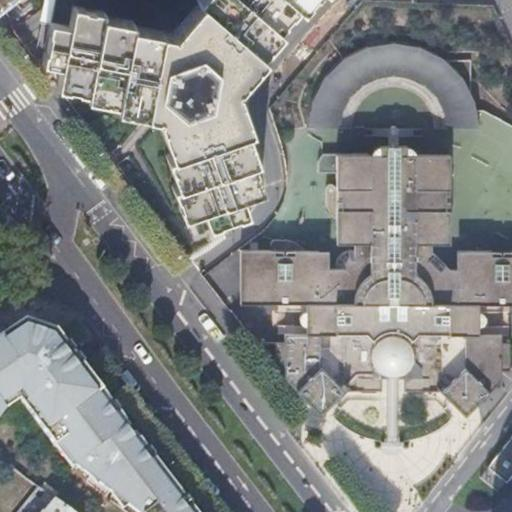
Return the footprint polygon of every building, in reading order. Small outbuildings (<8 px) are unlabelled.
[(511,0),(196,0),(171,30),(130,22),(131,18),(124,16),(102,12),(102,8),(71,2),(67,22),(49,19),(41,57),(41,60),(59,64),(55,85),(85,90),(84,95),(114,100),(113,105),(155,113),(159,123),(168,151),(164,153),(174,181),(170,183),(180,213),(200,206),(206,224),(246,210),(240,192),(260,185),(250,157),(254,155),(244,127),(248,125),(234,85),(262,53),(259,50),(279,27),(275,24),(294,2),(297,5),(301,0),(511,0)] [(301,116),(301,127),(336,127),(337,117),(339,107),(343,98),(349,90),(357,83),(365,77),(374,73),(384,71),(395,70),(404,71),(414,73),(423,78),(430,83),(437,90),(444,100),(447,108),(450,118),(451,128),(485,128),(484,112),(482,102),(479,95),(474,83),(469,76),(464,68),(454,58),(446,53),(439,48),(431,44),(421,39),(409,37),(393,35),(385,36),(377,36),(361,41),(348,47),(335,56),(327,63),(322,68),(316,77),(311,84),(307,95),(303,105),(302,109),(301,116)] [(344,390),(357,390),(357,378),(381,378),(388,378),(400,378),(407,378),(430,378),(430,390),(443,390),(454,402),(457,398),(461,395),(464,394),(467,394),(470,394),(473,395),(479,402),(502,379),(503,378),(503,369),(511,368),(511,363),(511,343),(502,342),(503,334),(510,334),(510,326),(479,327),(479,312),(510,312),(510,304),(511,304),(511,251),(457,251),(456,271),(448,271),(444,266),(440,271),(430,260),(434,256),(429,252),(429,244),(448,244),(450,156),(415,156),(413,153),(411,151),(407,149),(405,148),(398,148),(396,147),(394,146),(392,143),(391,145),(389,147),(386,148),(381,148),(377,150),(373,152),(371,156),(337,156),(337,183),(330,182),(330,189),(325,189),(324,194),(325,205),(329,214),(337,220),(337,244),(356,245),(356,258),(352,258),(349,260),(345,263),(343,267),(342,271),(328,271),(328,252),(304,252),(300,248),(296,245),(289,242),(284,240),(273,241),(273,243),(266,243),(266,252),(240,251),(240,302),(276,303),(276,311),(306,312),(306,326),(276,326),(276,333),(283,333),(283,342),(274,342),(274,369),(283,369),(283,378),(307,402),(309,399),(313,396),(316,394),(320,393),(324,395),(327,397),(332,402),(344,390)] [(144,239),(151,234),(142,221),(135,225),(144,239)] [(193,511),(174,486),(140,442),(99,389),(58,335),(20,322),(1,335),(0,335),(0,421),(30,402),(64,446),(73,441),(127,511),(193,511)] [(107,343),(99,348),(109,361),(116,356),(107,343)] [(381,378),(357,378),(357,390),(381,390),(381,378)] [(400,378),(388,378),(388,436),(393,436),(399,436),(400,378)] [(430,378),(407,378),(407,390),(430,390),(430,378)] [(325,408),(325,409),(332,402),(327,397),(324,395),(320,393),(316,394),(313,396),(309,399),(307,402),(314,408),(314,407),(313,405),(314,404),(314,403),(314,402),(315,401),(316,400),(317,400),(318,399),(319,399),(320,399),(321,399),(322,400),(323,400),(324,401),(325,402),(325,403),(326,404),(326,405),(326,406),(325,408)] [(454,402),(461,408),(461,407),(460,405),(461,404),(461,403),(462,402),(462,401),(463,400),(464,399),(465,399),(467,399),(468,399),(469,399),(470,400),(471,401),(472,401),(472,402),(473,403),(473,404),(473,406),(473,407),(472,408),(472,409),(479,402),(473,395),(470,394),(467,394),(464,394),(461,395),(457,398),(454,402)] [(321,399),(320,399),(319,399),(318,399),(317,400),(316,400),(315,401),(314,402),(314,403),(314,404),(313,405),(314,407),(314,408),(315,409),(316,410),(317,411),(318,411),(319,411),(320,411),(321,411),(322,411),(323,410),(325,409),(325,408),(326,406),(326,405),(326,404),(325,403),(325,402),(324,401),(323,400),(322,400),(321,399)] [(469,399),(468,399),(467,399),(465,399),(464,399),(463,400),(462,401),(462,402),(461,403),(461,404),(460,405),(461,407),(461,408),(463,410),(464,411),(466,411),(468,411),(470,410),(471,410),(472,409),(472,408),(473,407),(473,406),(473,404),(473,403),(472,402),(472,401),(471,401),(470,400),(469,399)] [(511,474),(511,433),(486,468),(506,483),(511,474)] [(70,511),(37,486),(33,491),(33,494),(20,511),(21,511),(70,511)]
